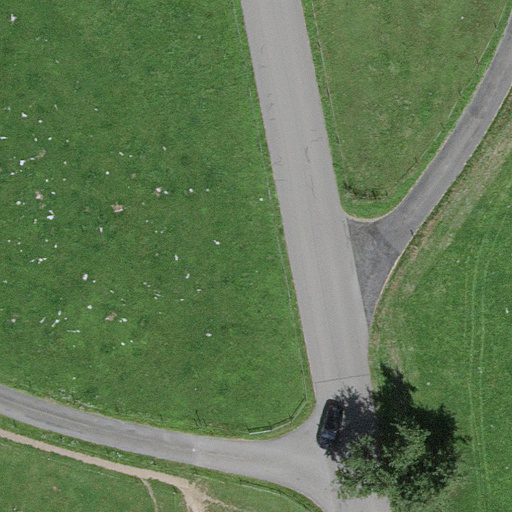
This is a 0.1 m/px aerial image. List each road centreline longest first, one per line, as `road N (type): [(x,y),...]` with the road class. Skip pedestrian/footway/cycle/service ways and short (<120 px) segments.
road 1 (unclassified): [(368,511),(273,0)]
road 2 (track): [(329,302),(404,221),(467,134),(511,48)]
